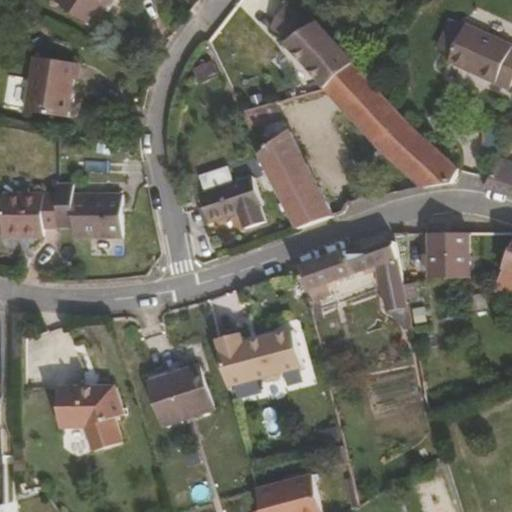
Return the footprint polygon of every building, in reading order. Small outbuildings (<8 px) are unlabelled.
[(97,31),(119,0),(61,0),(59,4),(97,31)] [(350,72),(312,32),(284,49),(324,94),(350,72)] [(511,94),(511,50),(469,32),(453,69),(511,94)] [(71,122),(79,84),(83,85),(87,67),(40,58),(29,113),(71,122)] [(401,124),(350,72),(324,94),(374,148),(401,124)] [(253,109),(260,144),(290,137),(282,103),(253,109)] [(383,158),(411,131),(401,124),(374,148),(383,158)] [(459,170),(411,131),(383,158),(419,189),(453,185),(459,170)] [(339,219),(297,136),(267,159),(275,174),(282,188),(305,233),(339,219)] [(282,188),(275,174),(267,179),(274,192),(282,188)] [(271,225),(257,179),(205,194),(214,223),(244,215),(249,231),(271,225)] [(116,244),(117,202),(68,202),(68,191),(52,191),(52,200),(51,234),(66,234),(66,244),(116,244)] [(51,234),(52,200),(0,199),(0,242),(34,242),(34,236),(51,236),(51,234)] [(459,283),(459,238),(420,238),(420,283),(459,283)] [(384,275),(405,268),(401,250),(376,258),(354,256),(307,273),(314,300),(319,298),(322,308),(337,303),(334,293),(384,275)] [(408,284),(405,268),(384,275),(387,290),(408,284)] [(511,268),(500,294),(511,304),(511,268)] [(415,314),(408,284),(387,290),(395,319),(415,314)] [(330,327),(326,312),(318,314),(321,329),(330,327)] [(238,392),(314,372),(302,327),(226,348),(238,392)] [(219,416),(205,372),(154,387),(168,431),(219,416)] [(124,421),(115,391),(61,393),(62,435),(86,435),(92,456),(121,448),(113,423),(124,421)] [(390,464),(399,482),(438,462),(430,445),(390,464)] [(327,511),(321,483),(312,485),(263,497),(267,511),(327,511)]
